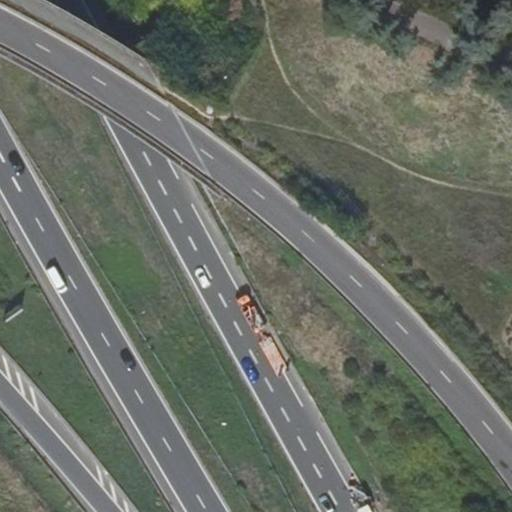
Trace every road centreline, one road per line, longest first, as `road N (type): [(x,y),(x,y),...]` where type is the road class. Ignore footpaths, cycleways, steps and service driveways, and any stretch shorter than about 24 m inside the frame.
road 1 (trunk): [(511,466),(423,354),(308,238),(184,137),(0,25)]
road 2 (motorway): [(343,511),(60,0)]
road 3 (trunk): [(0,157),(209,511)]
road 4 (trunk): [(0,388),(104,511)]
